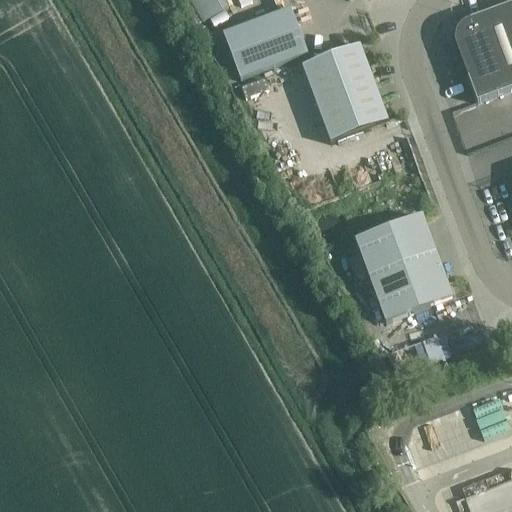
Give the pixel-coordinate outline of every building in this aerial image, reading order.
[(176,0),(193,28),(230,8),(225,0),(176,0)] [(454,46),(455,50),(467,82),(477,106),(511,93),(511,8),(470,24),(467,25),(464,26),(461,29),(458,32),(455,38),(454,42),(454,46)] [(223,38),(239,84),(307,58),(290,13),(223,38)] [(330,147),(388,126),(359,49),(302,71),(330,147)] [(355,246),(385,328),(430,312),(430,311),(452,303),(442,277),(443,276),(422,221),(355,246)]
